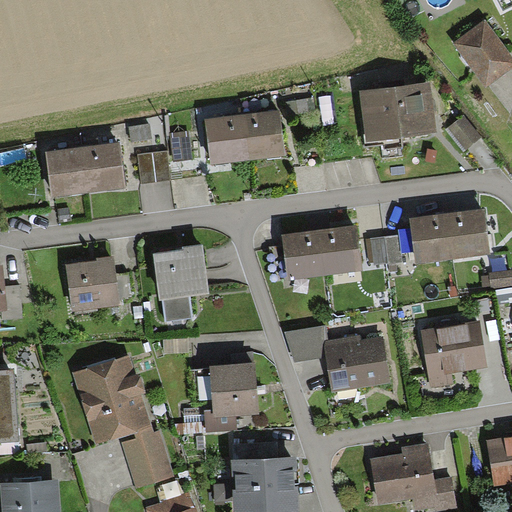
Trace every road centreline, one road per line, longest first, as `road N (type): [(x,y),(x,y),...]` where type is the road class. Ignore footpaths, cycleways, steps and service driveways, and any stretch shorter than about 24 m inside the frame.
road 1 (residential): [(511,194),(467,182),(234,215)]
road 2 (residential): [(234,215),(313,443)]
road 3 (residential): [(234,215),(11,244)]
road 4 (residential): [(511,410),(313,443)]
